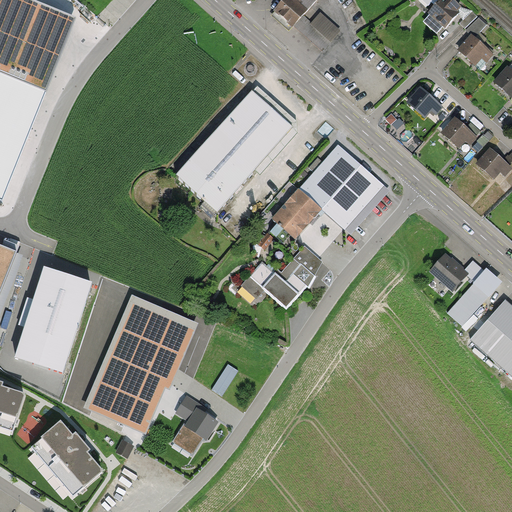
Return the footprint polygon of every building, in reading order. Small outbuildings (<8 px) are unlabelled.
[(77,17),(34,0),(0,0),(0,72),(47,91),(77,17)] [(320,0),(285,0),(273,14),(292,31),(296,27),(306,16),(320,0)] [(451,0),(447,0),(425,24),(438,36),(462,10),(451,0)] [(306,16),(296,27),(324,51),(342,31),(321,11),(312,21),(306,16)] [(489,24),(480,15),(476,19),(471,15),(466,20),(471,24),(466,30),(475,38),(489,24)] [(495,55),(473,36),(459,52),(481,71),(495,55)] [(71,45),(66,51),(75,59),(80,53),(71,45)] [(511,72),(507,69),(493,86),(510,101),(511,99),(511,72)] [(444,108),(420,89),(407,105),(425,120),(432,112),(437,117),(444,108)] [(296,132),(253,92),(175,179),(218,218),(296,132)] [(479,140),(455,118),(441,134),(459,151),(466,143),(472,148),(479,140)] [(386,189),(339,147),(301,191),(346,236),(386,189)] [(511,174),(511,171),(490,151),(476,167),(494,183),(501,175),(507,180),(511,174)] [(297,194),(273,222),(296,241),(320,213),(297,194)] [(0,289),(16,249),(0,242),(0,289)] [(278,279),(263,265),(251,279),(287,312),(318,277),(325,264),(306,248),(278,279)] [(464,274),(446,259),(434,273),(453,290),(466,275),(464,274)] [(499,284),(474,262),(464,274),(466,275),(475,284),(449,314),(462,326),(499,284)] [(92,279),(44,265),(17,355),(64,369),(92,279)] [(198,323),(132,295),(85,407),(146,433),(166,387),(170,389),(198,323)] [(511,311),(504,306),(471,346),(511,380),(511,311)] [(0,421),(15,426),(25,397),(1,389),(2,386),(0,385),(0,421)] [(206,441),(217,423),(198,411),(201,408),(187,399),(178,413),(192,422),(188,428),(184,425),(178,436),(198,448),(203,439),(206,441)] [(73,438),(61,424),(38,444),(80,492),(103,473),(87,454),(90,451),(77,436),(73,438)] [(133,447),(123,442),(117,454),(127,459),(133,447)]
